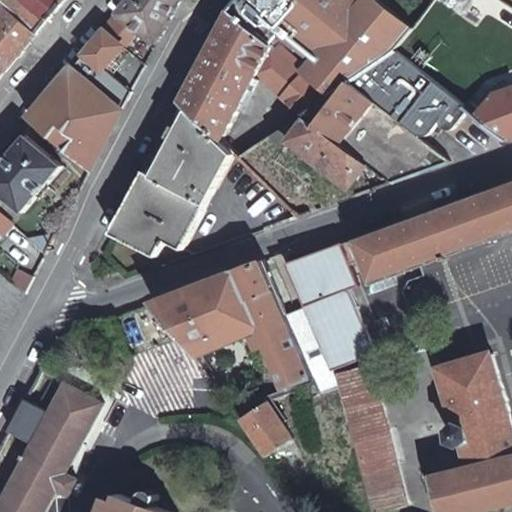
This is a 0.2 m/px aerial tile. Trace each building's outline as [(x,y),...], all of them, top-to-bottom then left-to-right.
[(5,17),(12,9),(0,1),(0,0),(0,15),(1,14),(5,17)] [(66,0),(0,0),(0,1),(12,9),(40,32),(66,0)] [(132,0),(31,118),(91,170),(122,112),(90,84),(104,68),(123,46),(126,49),(137,37),(135,31),(137,28),(157,45),(181,0),(132,0)] [(241,0),(233,11),(332,95),(340,90),(342,93),(352,82),(397,49),(396,48),(414,25),(382,0),(241,0)] [(0,64),(7,71),(40,32),(12,9),(5,17),(1,14),(0,15),(0,64)] [(207,125),(239,157),(241,156),(259,145),(263,142),(260,137),(237,114),(259,76),(302,113),(304,115),(332,95),(233,11),(184,101),(209,124),(207,125)] [(471,111),(466,106),(409,59),(397,49),(352,82),(419,137),(423,133),(425,134),(427,135),(429,135),(431,134),(441,121),(441,124),(442,126),(444,128),(448,131),(451,132),(453,131),(455,129),(456,128),(471,111)] [(90,84),(122,112),(132,93),(104,68),(90,84)] [(367,166),(390,184),(450,162),(419,137),(352,82),(342,93),(340,90),(332,95),(304,115),(308,118),(345,148),(356,132),(369,143),(358,158),(367,166)] [(511,138),(511,89),(497,95),(497,97),(492,99),(490,92),(469,100),(466,106),(471,111),(508,141),(511,138)] [(184,101),(115,231),(156,256),(165,242),(167,243),(170,239),(187,249),(239,157),(207,125),(209,124),(184,101)] [(294,143),(291,140),(308,118),(304,115),(302,113),(274,134),(290,147),(294,143)] [(349,187),(367,166),(358,158),(345,148),(308,118),(291,140),(294,143),(349,187)] [(28,136),(0,169),(0,189),(25,211),(64,166),(28,136)] [(511,232),(511,181),(356,239),(364,258),(355,261),(365,289),(371,293),(400,282),(397,275),(444,257),(446,261),(452,259),(450,255),(511,232)] [(48,251),(59,232),(46,228),(36,240),(48,251)] [(331,371),(376,354),(335,247),(290,264),(331,371)] [(315,378),(267,260),(154,301),(198,353),(199,353),(262,329),(288,388),(315,378)] [(0,336),(25,290),(1,268),(0,270),(0,336)] [(125,337),(117,316),(97,323),(105,344),(125,337)] [(445,511),(477,511),(511,503),(511,412),(494,353),(442,370),(457,425),(452,429),(453,442),(465,446),(471,467),(436,476),(445,511)] [(61,363),(49,357),(44,368),(55,373),(61,363)] [(338,376),(373,511),(393,511),(409,508),(372,367),(353,372),(338,376)] [(52,411),(68,380),(55,373),(40,404),(52,411)] [(27,397),(0,448),(0,481),(11,488),(0,510),(0,511),(48,511),(60,490),(69,495),(78,477),(69,472),(106,401),(68,380),(52,411),(40,404),(27,397)] [(281,397),(279,391),(268,396),(270,402),(272,401),(281,397)] [(263,448),(269,456),(296,438),(272,401),(270,402),(243,419),(263,448)] [(145,488),(141,498),(156,503),(159,495),(158,494),(158,491),(158,489),(157,488),(155,486),(154,486),(152,485),(148,485),(147,486),(145,488)] [(156,503),(141,498),(120,490),(118,497),(109,494),(101,511),(176,511),(177,511),(156,503)]
